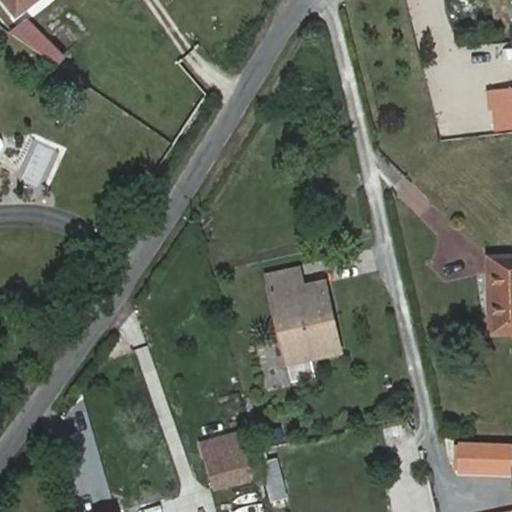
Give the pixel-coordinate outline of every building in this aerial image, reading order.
[(4,0),(20,20),(45,0),(4,0)] [(511,86),(492,88),(493,110),(511,108),(511,86)] [(511,108),(493,110),(495,127),(511,125),(511,108)] [(489,333),(511,332),(511,255),(487,256),(489,333)] [(289,364),(342,352),(335,320),(323,323),(315,284),(306,287),(302,271),(269,279),(289,364)] [(326,282),(315,284),(323,323),(335,320),(326,282)] [(258,478),(246,432),(203,443),(217,488),(258,478)] [(511,450),(511,447),(511,445),(466,443),(464,472),(511,475),(511,474),(511,453),(511,450)] [(278,460),(262,464),(272,503),(289,499),(278,460)]
